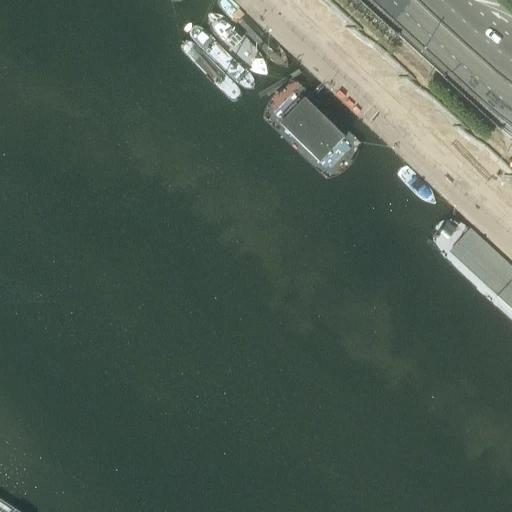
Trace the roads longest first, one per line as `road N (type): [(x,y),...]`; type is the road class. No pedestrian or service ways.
road 1 (residential): [(277,0),(498,207)]
road 2 (primary): [(387,0),(511,105)]
